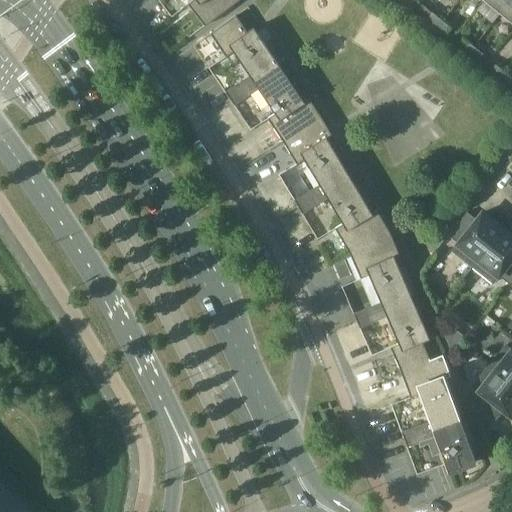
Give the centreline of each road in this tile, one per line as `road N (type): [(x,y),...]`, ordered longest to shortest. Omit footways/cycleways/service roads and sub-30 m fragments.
road 1 (secondary): [(279,431),(184,235),(24,0)]
road 2 (residential): [(279,431),(313,327),(194,119),(105,0)]
road 3 (secondary): [(0,136),(89,268),(170,419)]
